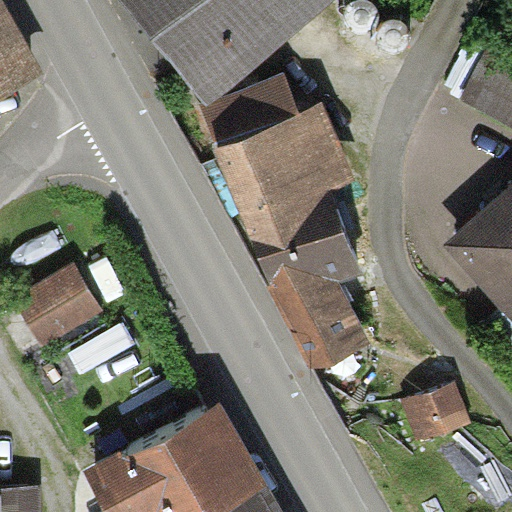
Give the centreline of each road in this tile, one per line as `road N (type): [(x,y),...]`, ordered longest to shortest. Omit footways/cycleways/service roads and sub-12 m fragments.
road 1 (residential): [(511,409),(393,263),(383,213),(385,156),(404,91),(455,0)]
road 2 (secondary): [(118,104),(334,511)]
road 3 (residential): [(118,104),(70,130),(0,193)]
